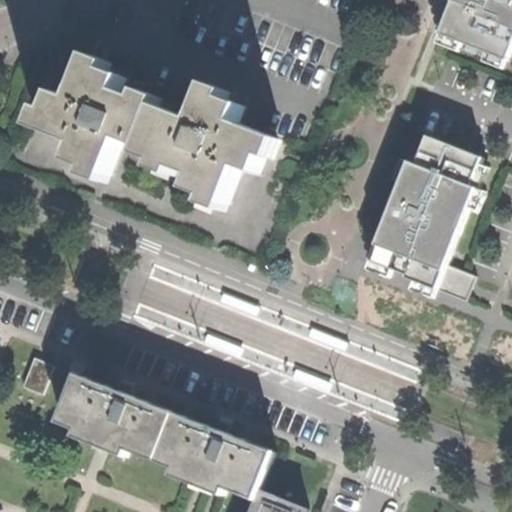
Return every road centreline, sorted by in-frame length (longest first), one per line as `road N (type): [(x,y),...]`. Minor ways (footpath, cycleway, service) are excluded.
road 1 (residential): [(0,281),(398,441)]
road 2 (residential): [(398,441),(511,485)]
